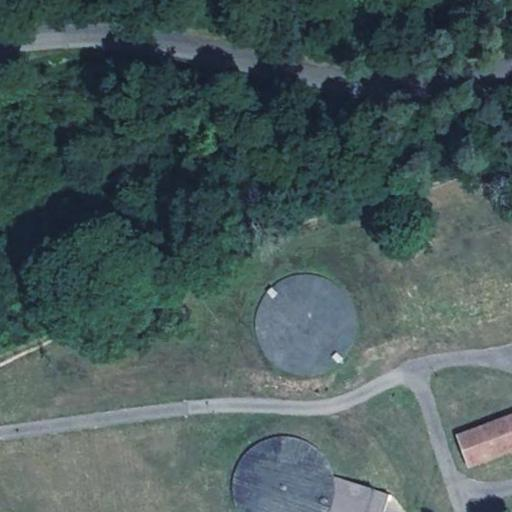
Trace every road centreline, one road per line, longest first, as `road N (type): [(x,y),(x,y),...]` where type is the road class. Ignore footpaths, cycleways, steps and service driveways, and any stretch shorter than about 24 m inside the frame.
road 1 (tertiary): [(0,41),(161,39),(225,48),(388,93),(511,69)]
road 2 (track): [(0,436),(435,366),(480,360),(511,367)]
road 3 (track): [(511,485),(457,484),(420,388)]
